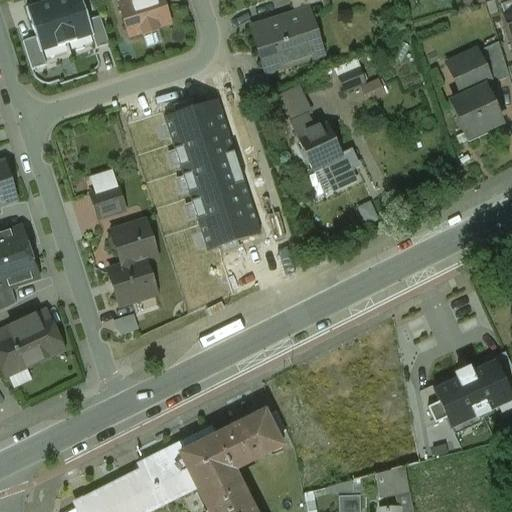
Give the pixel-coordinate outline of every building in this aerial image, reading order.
[(81,0),(62,0),(53,3),(67,45),(92,37),(92,38),(94,37),(89,22),(81,0)] [(139,0),(119,7),(129,37),(142,33),(143,36),(157,31),(156,29),(170,24),(161,0),(139,0)] [(290,0),(294,11),(323,0),(290,0)] [(53,3),(42,7),(42,5),(26,10),(35,39),(40,54),(42,54),(67,45),(53,3)] [(285,20),(250,31),(263,69),(290,61),(292,65),(322,55),(310,17),(286,24),(285,20)] [(100,18),(89,22),(94,37),(92,38),(97,51),(109,47),(100,18)] [(35,39),(22,43),(32,72),(46,67),(42,54),(40,54),(35,39)] [(497,44),(481,52),(495,84),(508,78),(497,44)] [(475,52),(446,65),(462,99),(483,89),(484,89),(491,86),(475,52)] [(360,71),(339,80),(343,91),(365,82),(360,71)] [(462,99),(451,104),(468,142),(484,135),(483,132),(500,125),(484,89),(483,89),(462,99)] [(216,103),(166,120),(209,250),(259,233),(216,103)] [(327,125),(311,133),(305,118),(290,125),(297,139),(297,140),(312,172),(342,158),(327,125)] [(0,205),(14,201),(3,165),(0,166),(0,205)] [(116,188),(90,197),(97,220),(124,212),(116,188)] [(144,224),(112,235),(109,241),(111,249),(117,252),(120,261),(125,260),(127,267),(144,262),(144,263),(155,259),(144,224)] [(23,226),(0,234),(0,295),(42,281),(23,226)] [(127,267),(108,273),(119,306),(155,295),(144,263),(144,262),(127,267)] [(44,312),(0,332),(0,366),(5,378),(62,352),(44,312)] [(120,321),(124,334),(143,329),(139,315),(120,321)] [(375,371),(403,360),(396,343),(304,379),(313,401),(333,393),(344,422),(376,410),(369,392),(381,387),(375,371)] [(438,405),(427,411),(435,426),(446,421),(451,432),(453,432),(455,437),(481,424),(479,419),(485,416),(488,422),(511,410),(511,403),(511,402),(511,398),(509,392),(494,363),(470,374),(469,371),(456,377),(458,380),(432,393),(438,405)] [(215,438),(233,472),(281,448),(275,437),(266,417),(263,413),(215,438)] [(275,413),(266,417),(275,437),(285,432),(275,413)] [(424,465),(418,420),(381,426),(385,449),(355,454),(358,475),(424,465)] [(215,438),(212,432),(142,467),(145,473),(79,506),(81,511),(152,511),(197,490),(233,472),(215,438)] [(386,473),(374,477),(378,492),(379,500),(393,496),(395,505),(412,507),(403,469),(386,473)] [(252,511),(233,472),(197,490),(208,511),(252,511)] [(399,511),(400,509),(379,510),(379,511),(359,511),(359,498),(338,498),(338,511),(399,511)]
